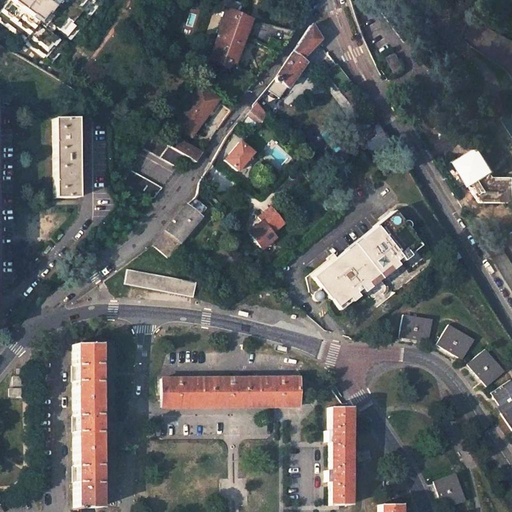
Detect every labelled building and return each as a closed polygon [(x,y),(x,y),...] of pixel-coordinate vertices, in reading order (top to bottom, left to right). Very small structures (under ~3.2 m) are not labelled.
[(92,2),(93,0),(6,0),(0,8),(0,21),(48,60),(57,49),(61,53),(66,46),(53,36),(57,30),(66,37),(76,27),(79,30),(89,18),(85,15),(94,3),(92,2)] [(232,66),(242,38),(248,20),(225,9),(207,61),(226,71),(229,65),(232,66)] [(246,40),(252,21),(248,20),(242,38),(246,40)] [(252,21),(246,40),(276,53),(292,32),(252,21)] [(278,81),(288,88),(305,62),(303,61),(300,59),(320,39),(311,25),(310,24),(271,81),(276,84),(278,81)] [(322,42),(320,39),(300,59),(303,61),(322,42)] [(500,66),(510,66),(510,39),(501,39),(501,50),(500,50),(500,66)] [(389,57),(391,63),(396,72),(405,68),(397,53),(389,57)] [(351,82),(336,63),(326,71),(341,90),(351,82)] [(192,138),(221,99),(202,84),(173,123),(192,138)] [(247,113),(256,122),(262,116),(252,105),(247,113)] [(52,119),(52,130),(53,199),(76,198),(76,186),(75,134),(75,119),(52,119)] [(149,134),(142,147),(176,169),(185,157),(173,149),(160,141),(149,134)] [(173,149),(185,157),(194,162),(200,154),(179,141),(173,149)] [(224,159),(237,170),(251,154),(238,142),(224,159)] [(476,153),(459,163),(482,203),(511,202),(511,181),(493,181),(476,153)] [(131,170),(124,184),(152,201),(161,188),(131,170)] [(199,217),(198,216),(205,208),(193,199),(184,205),(152,245),(167,257),(199,217)] [(268,208),(257,217),(260,221),(270,234),(281,225),(268,208)] [(390,213),(309,279),(322,294),(323,296),(337,312),(363,290),(414,249),(418,246),(390,213)] [(270,234),(260,221),(246,231),(261,249),(274,239),(270,234)] [(486,246),(511,289),(511,261),(498,239),(486,246)] [(363,290),(376,307),(428,265),(414,249),(363,290)] [(125,285),(191,297),(193,281),(128,270),(125,285)] [(319,304),(320,304),(321,303),(322,302),(323,301),(324,300),(324,298),(324,297),(323,296),(322,294),(321,294),(320,294),(318,294),(317,294),(314,296),(313,297),(313,299),(313,301),(313,302),(313,303),(314,304),(316,305),(319,304)] [(419,339),(427,341),(431,318),(402,313),(398,336),(406,337),(419,339)] [(460,358),(471,339),(446,324),(435,344),(442,347),(456,355),(460,358)] [(100,467),(96,467),(96,434),(100,434),(99,425),(99,417),(97,417),(97,383),(99,383),(99,374),(99,367),(96,367),(96,346),(73,346),(73,509),(96,509),(96,484),(100,483),(100,475),(100,467)] [(482,350),(466,363),(471,369),(481,380),(486,385),(501,371),(482,350)] [(297,376),(161,378),(161,400),(161,402),(297,399),(297,376)] [(511,387),(507,380),(489,392),(496,401),(502,411),(499,413),(511,430),(511,429),(511,387)] [(287,406),(298,405),(297,399),(161,402),(161,408),(174,407),(196,407),(221,407),(244,406),(266,406),(287,406)] [(324,437),(324,442),(328,442),(328,471),(324,471),(324,477),(324,482),(328,482),(328,505),(347,504),(346,427),(346,407),(328,407),(328,431),(324,431),(324,437)] [(441,504),(443,508),(463,500),(453,473),(432,481),(435,488),(441,504)]
